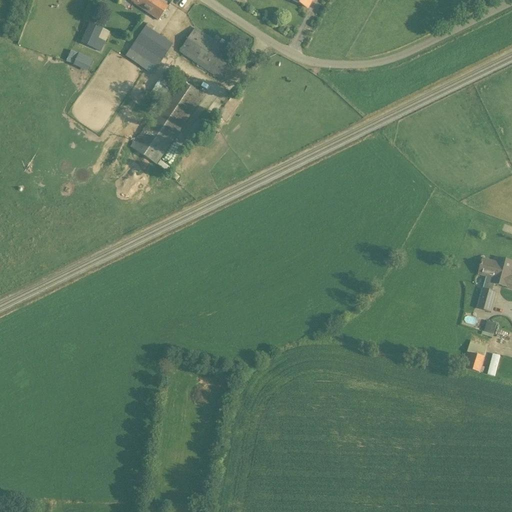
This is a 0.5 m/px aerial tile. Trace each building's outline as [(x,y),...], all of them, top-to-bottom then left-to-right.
[(128,0),(159,20),(168,8),(156,0),(128,0)] [(290,0),(307,9),(311,0),(290,0)] [(89,24),(81,43),(100,51),(104,42),(97,39),(101,29),(89,24)] [(145,27),(128,51),(136,56),(137,55),(138,55),(133,62),(153,74),(155,70),(156,70),(172,46),(145,27)] [(241,59),(196,28),(179,53),(225,84),(241,59)] [(72,50),(67,62),(91,72),(96,60),(72,50)] [(203,97),(177,80),(130,148),(157,166),(203,97)] [(200,120),(190,130),(196,135),(205,126),(200,120)] [(511,277),(510,277),(511,270),(511,262),(499,259),(497,264),(483,260),(479,275),(486,277),(477,309),(491,313),(497,293),(492,292),(494,284),(511,289),(511,277)] [(493,335),(496,324),(487,321),(484,332),(493,335)] [(486,350),(470,345),(463,368),(495,378),(497,370),(482,365),(486,350)]
